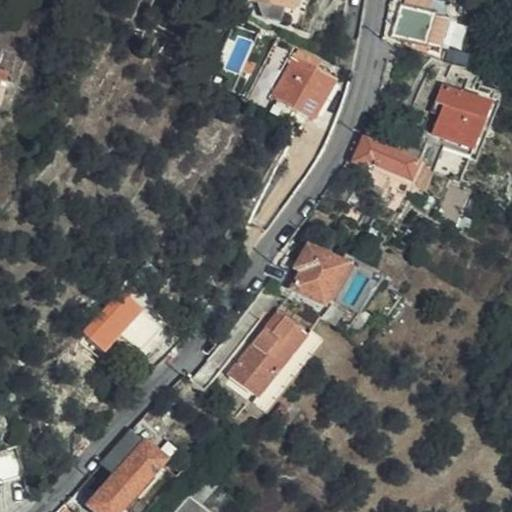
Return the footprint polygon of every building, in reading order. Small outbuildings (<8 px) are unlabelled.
[(259,0),(290,9),(292,0),(259,0)] [(436,50),(448,20),(402,6),(391,35),(436,50)] [(304,118),(327,80),(313,72),(317,64),(296,51),(269,97),(304,118)] [(442,85),(435,103),(443,107),(440,115),(432,134),(473,150),(491,104),(442,85)] [(432,111),(440,115),(443,107),(435,103),(432,111)] [(407,124),(395,150),(414,160),(427,132),(407,124)] [(408,178),(417,161),(414,160),(395,150),(364,136),(352,163),(369,171),(371,166),(406,182),(408,178)] [(425,165),(417,161),(408,178),(424,186),(432,169),(424,165),(425,165)] [(320,306),(341,266),(306,248),(297,263),(304,267),(291,290),(320,306)] [(158,331),(124,298),(108,313),(123,327),(117,333),(136,352),(158,331)] [(250,394),(307,333),(279,308),(223,368),(250,394)] [(130,432),(105,459),(120,473),(145,446),(130,432)] [(0,478),(26,471),(17,440),(0,445),(0,478)] [(118,511),(164,464),(145,446),(120,473),(83,511),(118,511)] [(207,511),(210,510),(192,494),(175,511),(207,511)]
